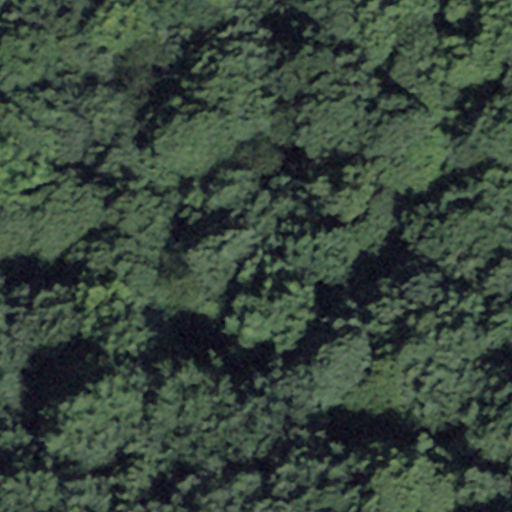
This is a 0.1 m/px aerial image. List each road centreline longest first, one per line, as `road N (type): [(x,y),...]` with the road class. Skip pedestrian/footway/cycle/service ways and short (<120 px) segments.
road 1 (track): [(0,296),(242,365),(506,511)]
road 2 (track): [(511,205),(384,186),(223,190),(0,222)]
